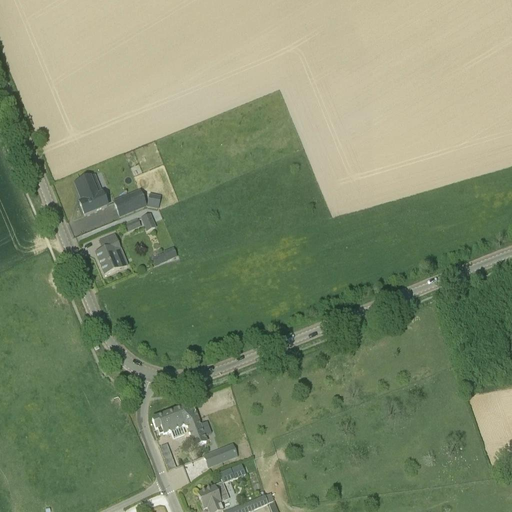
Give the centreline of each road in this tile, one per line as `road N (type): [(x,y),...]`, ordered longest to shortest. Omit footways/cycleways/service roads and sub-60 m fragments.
road 1 (tertiary): [(151,375),(216,372),(511,253)]
road 2 (tertiary): [(151,375),(122,357),(98,323),(0,79)]
